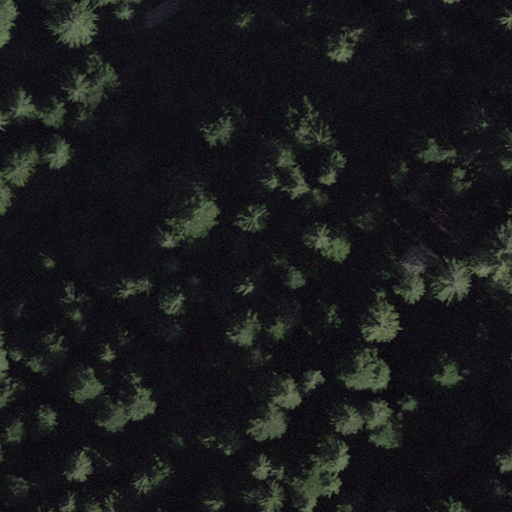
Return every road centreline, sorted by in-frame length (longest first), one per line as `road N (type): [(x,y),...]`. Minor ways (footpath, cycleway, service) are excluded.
road 1 (track): [(0,57),(59,53),(146,22),(180,0)]
road 2 (track): [(511,330),(468,511)]
